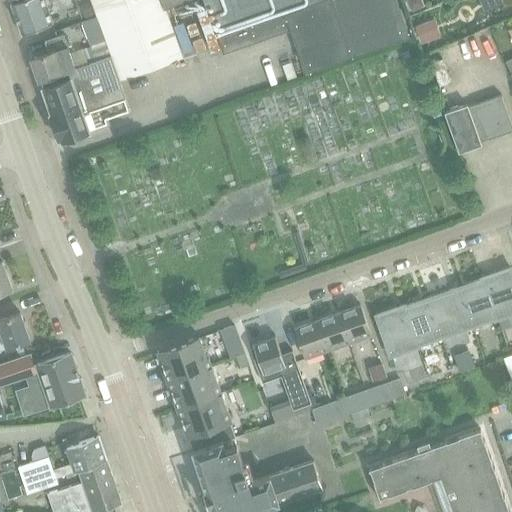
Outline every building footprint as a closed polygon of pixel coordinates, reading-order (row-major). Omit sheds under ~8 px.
[(20,0),(11,3),(22,34),(52,24),(45,5),(58,0),(20,0)] [(130,112),(123,93),(119,80),(183,57),(165,8),(188,0),(202,0),(223,55),(291,30),(307,74),(409,37),(396,0),(92,0),(107,42),(110,52),(108,53),(109,56),(75,68),(67,71),(68,71),(70,79),(80,105),(89,130),(108,124),(107,120),(130,112)] [(421,0),(406,0),(411,12),(424,7),(421,0)] [(440,39),(434,21),(416,27),(422,45),(440,39)] [(110,52),(107,42),(70,56),(63,34),(43,41),(47,53),(30,59),(39,81),(68,71),(67,71),(75,68),(109,56),(108,53),(110,52)] [(442,59),(431,63),(440,86),(450,82),(442,59)] [(283,66),(288,81),(298,78),(293,63),(283,66)] [(80,105),(70,79),(42,88),(51,114),(50,114),(50,115),(80,105)] [(511,129),(499,94),(444,113),(458,153),(480,145),(479,141),(486,139),(487,140),(511,130),(511,129)] [(89,130),(80,105),(50,115),(59,140),(60,140),(61,141),(89,131),(89,130)] [(2,262),(0,263),(0,293),(12,289),(2,262)] [(511,313),(511,275),(509,268),(480,278),(481,280),(443,293),(456,331),(494,317),(495,319),(511,313)] [(418,345),(456,331),(443,293),(405,307),(404,305),(375,316),(390,357),(419,347),(418,345)] [(371,335),(367,324),(361,306),(338,313),(349,343),(371,335)] [(0,350),(11,347),(30,340),(20,313),(0,319),(0,350)] [(338,313),(316,321),(327,351),(349,343),(338,313)] [(304,359),(327,351),(316,321),(294,329),(304,359)] [(221,330),(231,358),(236,356),(244,354),(234,326),(221,330)] [(282,355),(275,336),(252,344),(254,347),(250,349),(262,383),(281,376),(292,408),(310,402),(292,351),(282,355)] [(167,380),(211,365),(209,357),(207,358),(199,337),(158,352),(167,380)] [(0,386),(26,377),(29,386),(25,387),(34,412),(50,406),(50,407),(85,395),(71,353),(35,365),(31,354),(0,364),(0,386)] [(244,354),(236,356),(240,368),(248,365),(244,354)] [(511,354),(503,358),(511,384),(511,354)] [(471,357),(456,362),(460,373),(474,368),(471,357)] [(178,411),(222,395),(211,365),(167,380),(178,411)] [(312,410),(317,426),(350,416),(344,398),(332,402),(324,377),(306,383),(315,409),(312,410)] [(401,379),(389,384),(365,391),(371,407),(406,396),(401,379)] [(371,407),(365,391),(344,398),(350,416),(352,415),(355,423),(371,417),(368,408),(371,407)] [(233,437),(235,436),(230,421),(231,420),(222,395),(178,411),(187,437),(205,431),(210,444),(233,437)] [(433,453),(430,445),(418,449),(418,451),(368,469),(376,490),(385,486),(388,495),(439,477),(444,491),(454,487),(458,499),(448,503),(451,511),(509,511),(480,429),(443,442),(446,448),(433,453)] [(50,457),(18,468),(27,494),(59,483),(57,478),(78,471),(107,461),(99,436),(66,447),(72,463),(54,470),(50,457)] [(194,450),(192,451),(205,490),(203,491),(209,506),(210,506),(212,511),(251,511),(322,488),(313,460),(258,479),(251,459),(242,463),(233,437),(210,444),(193,450),(194,450)] [(33,450),(30,457),(32,457),(33,461),(47,457),(44,446),(33,450)] [(82,482),(48,494),(54,511),(95,511),(103,509),(114,506),(122,503),(107,461),(78,471),(82,482)] [(12,463),(2,466),(5,474),(14,471),(12,463)]
